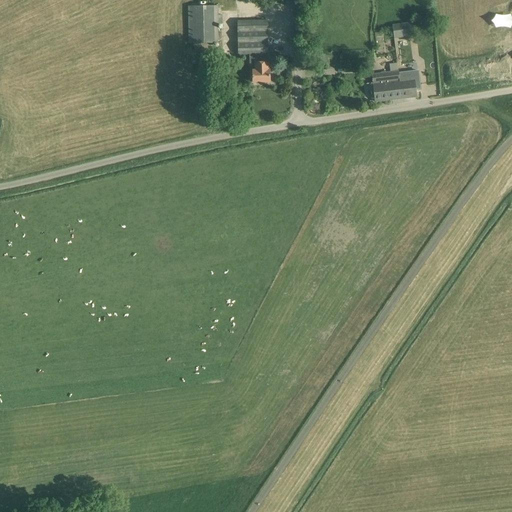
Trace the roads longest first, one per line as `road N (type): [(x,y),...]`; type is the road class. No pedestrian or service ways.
road 1 (unclassified): [(251,511),(511,140)]
road 2 (unclassified): [(0,188),(299,124)]
road 3 (unclassified): [(299,124),(511,90)]
road 4 (unclassified): [(299,124),(294,0)]
